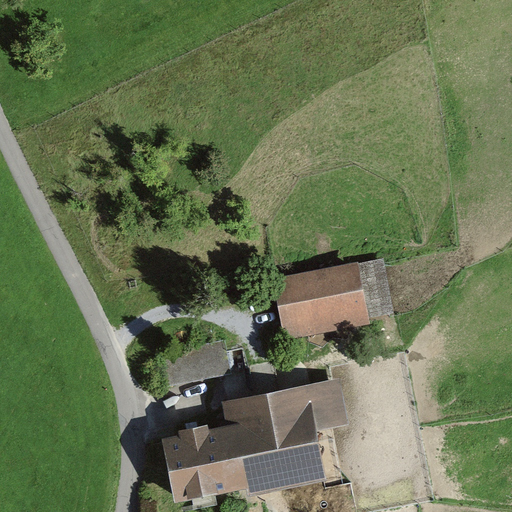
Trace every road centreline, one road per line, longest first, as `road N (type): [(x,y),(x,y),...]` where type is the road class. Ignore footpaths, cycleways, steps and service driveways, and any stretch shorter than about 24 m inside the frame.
road 1 (unclassified): [(126,511),(133,448),(124,385),(0,125)]
road 2 (track): [(110,347),(151,317),(192,309),(254,317),(266,381),(129,408)]
